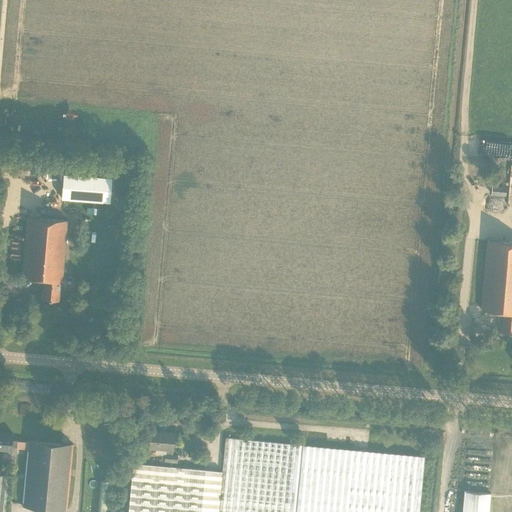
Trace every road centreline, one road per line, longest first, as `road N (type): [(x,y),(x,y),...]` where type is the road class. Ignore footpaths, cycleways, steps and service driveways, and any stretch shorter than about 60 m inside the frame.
road 1 (tertiary): [(511,401),(0,356)]
road 2 (unknown): [(455,396),(470,226),(481,215),(511,218)]
road 3 (unknown): [(67,362),(77,444),(70,511)]
